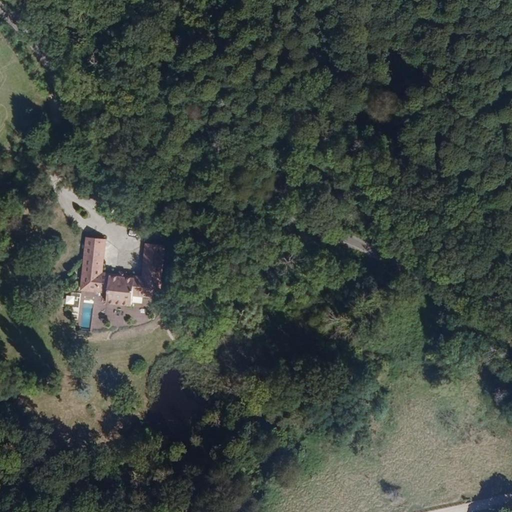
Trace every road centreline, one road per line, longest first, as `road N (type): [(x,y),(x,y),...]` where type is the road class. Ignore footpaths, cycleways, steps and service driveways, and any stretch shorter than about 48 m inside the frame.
road 1 (residential): [(511,333),(336,238),(115,173),(35,46),(0,10)]
road 2 (track): [(62,92),(0,197)]
